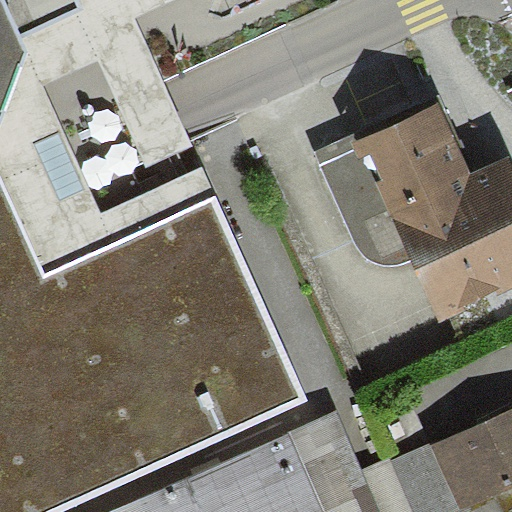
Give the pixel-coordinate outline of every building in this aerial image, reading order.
[(0,0),(0,511),(44,511),(304,391),(199,167),(184,175),(92,217),(23,68),(31,46),(26,35),(9,0),(0,0)] [(9,0),(26,35),(81,10),(76,0),(9,0)] [(31,46),(23,68),(92,217),(184,175),(176,156),(194,148),(176,108),(146,38),(138,22),(181,0),(76,0),(81,10),(26,35),(31,46)] [(360,132),(316,153),(356,245),(369,257),(383,266),(397,265),(411,260),(441,322),(511,288),(511,163),(511,160),(471,177),(437,102),(363,138),(360,132)] [(511,511),(511,409),(433,446),(462,511),(496,496),(502,511),(511,511)] [(379,511),(362,470),(338,411),(113,511),(379,511)] [(461,511),(462,511),(433,446),(432,444),(392,462),(414,511),(461,511)] [(390,458),(362,470),(379,511),(414,511),(392,462),(390,458)]
